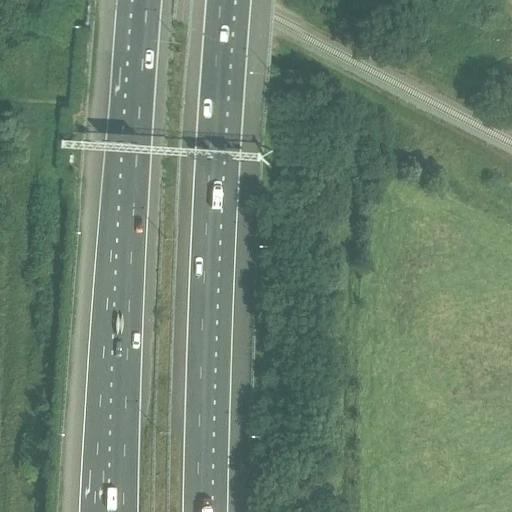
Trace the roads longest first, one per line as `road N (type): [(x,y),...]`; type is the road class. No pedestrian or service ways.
road 1 (motorway): [(146,0),(120,511)]
road 2 (motorway): [(199,511),(223,0)]
